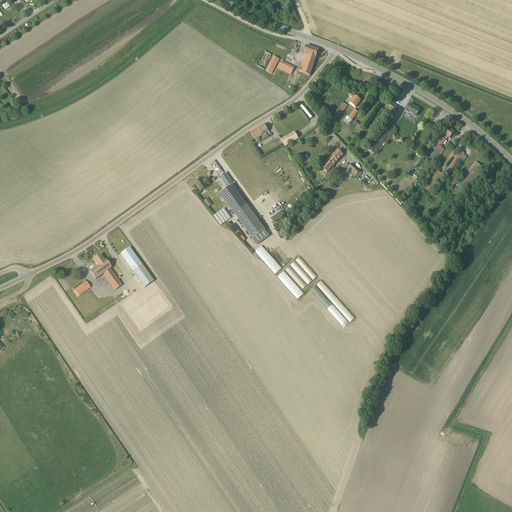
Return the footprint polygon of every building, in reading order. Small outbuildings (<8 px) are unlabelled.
[(8,1),(2,5),(5,10),(11,6),(8,1)] [(310,76),(319,50),(306,46),(303,54),(304,54),(298,72),(310,76)] [(264,70),(269,60),(271,55),(264,51),(256,66),(264,70)] [(274,75),(281,60),(274,56),(266,71),(274,75)] [(282,70),(292,73),(294,67),(284,64),(282,70)] [(356,107),(359,103),(361,100),(355,96),(351,93),(349,96),(353,98),(349,103),(355,108),(356,107)] [(337,117),(346,105),(343,103),(335,115),(337,117)] [(416,117),(420,109),(410,103),(406,111),(416,117)] [(347,116),(346,117),(344,121),(348,125),(351,121),(358,112),(354,109),(348,117),(347,116)] [(351,125),(359,133),(364,128),(355,120),(351,125)] [(375,155),(383,144),(390,136),(396,128),(388,121),(366,148),(375,155)] [(250,132),(253,138),(254,139),(261,135),(268,131),(264,125),(250,132)] [(449,139),(454,132),(447,128),(425,158),(434,164),(445,149),(441,146),(445,141),(443,139),(445,135),(449,139)] [(285,147),(294,141),(298,139),(295,132),(281,140),(285,147)] [(327,172),(343,155),(338,150),(321,167),(327,172)] [(459,150),(446,167),(444,171),(448,175),(451,171),(459,162),(462,164),(467,157),(464,155),(464,154),(459,150)] [(463,198),(466,192),(485,170),(476,162),(461,179),(456,185),(461,189),(456,187),(453,193),(463,198)] [(355,176),(357,175),(360,171),(352,164),(348,169),(355,176)] [(443,175),(436,170),(422,188),(430,194),(443,175)] [(228,187),(233,183),(225,172),(220,175),(228,187)] [(453,182),(451,184),(454,187),(456,185),(461,179),(458,177),(455,180),(453,178),(451,180),(453,182)] [(210,185),(206,178),(202,181),(201,180),(195,184),(201,192),(207,187),(210,185)] [(235,215),(247,206),(232,185),(220,194),(235,215)] [(204,201),(205,202),(208,207),(212,205),(207,198),(204,201)] [(247,206),(235,215),(253,239),(265,230),(247,206)] [(219,212),(213,216),(220,226),(226,222),(231,218),(224,208),(219,212)] [(275,275),(282,269),(262,246),(255,252),(275,275)] [(130,268),(140,261),(130,248),(120,254),(130,268)] [(103,259),(100,255),(93,260),(97,266),(89,272),(95,280),(103,274),(115,290),(122,285),(110,269),(111,268),(104,258),(103,259)] [(144,288),(154,281),(142,265),(132,272),(144,288)] [(284,271),(278,277),(298,299),(304,294),(284,271)] [(91,288),(89,286),(86,282),(75,290),(79,296),(82,294),(85,292),(91,288)] [(163,286),(131,310),(142,326),(175,303),(163,286)]
